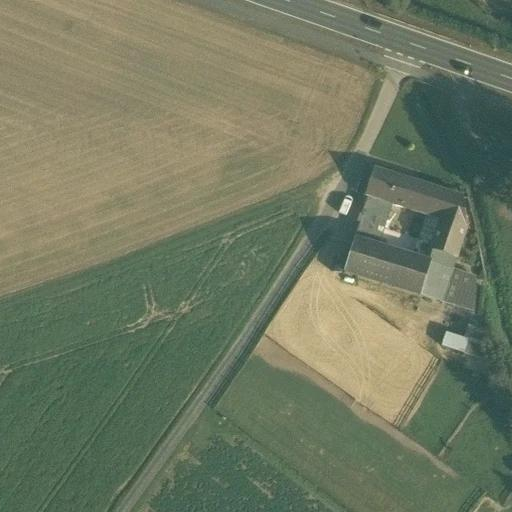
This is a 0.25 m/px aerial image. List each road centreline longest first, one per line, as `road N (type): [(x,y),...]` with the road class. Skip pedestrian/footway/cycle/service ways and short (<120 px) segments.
road 1 (residential): [(121,511),(355,178),(408,44)]
road 2 (track): [(355,178),(312,181),(102,289),(0,322)]
road 3 (secondary): [(408,44),(283,0)]
